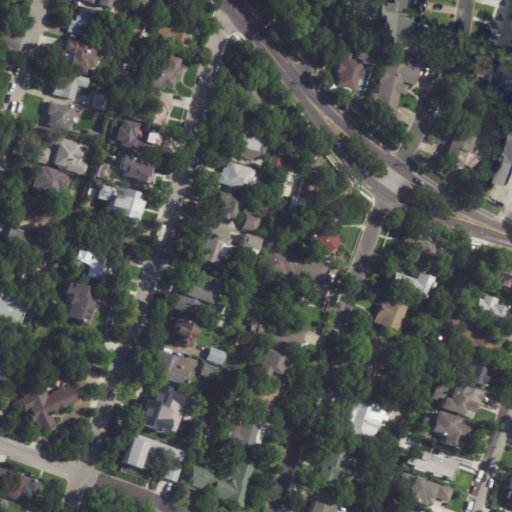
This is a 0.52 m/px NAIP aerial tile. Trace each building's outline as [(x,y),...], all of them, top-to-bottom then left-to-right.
[(310,0),(310,3),(301,1),(299,8),(277,2),(277,0),(310,0)] [(413,0),(411,15),(418,16),(417,22),(418,22),(417,29),(416,29),(414,44),(406,43),(405,46),(378,42),(379,27),(389,29),(390,20),(381,19),(383,6),(392,7),(393,0),(413,0)] [(509,0),(511,0),(511,49),(492,44),(496,29),(493,28),(495,20),(500,21),(505,0),(509,0)] [(125,21),(120,37),(89,28),(86,37),(67,31),(71,19),(75,21),(77,15),(79,16),(81,8),(84,9),(84,8),(125,21)] [(125,17),(127,8),(133,9),(130,18),(125,17)] [(188,32),(185,44),(172,40),(172,38),(154,32),(159,14),(191,23),(188,32)] [(103,50),(66,40),(59,64),(87,72),(88,67),(97,70),(103,50)] [(379,51),(375,69),(363,66),(362,70),(365,71),(362,81),(359,80),(356,93),(335,87),(339,75),(336,74),(339,63),(342,64),(345,52),(353,55),(352,60),(355,61),(357,53),(363,54),(365,47),(379,51)] [(183,69),(180,80),(174,79),(171,91),(146,84),(148,79),(144,78),(149,58),(168,63),(170,55),(181,58),(179,67),(184,68),(183,69)] [(419,69),(414,87),(403,84),(403,86),(407,87),(405,97),(400,95),(394,116),(370,110),(373,97),(376,98),(380,84),(379,83),(382,69),(384,69),(385,62),(394,64),(394,62),(419,69)] [(511,69),(511,99),(480,90),(482,82),(484,82),(490,63),(511,69)] [(85,95),(83,102),(52,94),(58,69),(89,77),(85,95)] [(131,80),(130,85),(118,82),(121,70),(134,73),(131,80)] [(266,95),(279,113),(271,119),(268,115),(262,119),(260,116),(254,120),(243,105),(242,110),(233,108),(234,103),(232,103),(234,95),(229,94),(232,82),(238,83),(238,81),(253,84),(263,97),(266,95)] [(128,90),(132,91),(130,98),(123,97),(120,105),(112,102),(117,87),(128,90)] [(93,108),(96,93),(109,96),(105,111),(93,108)] [(170,103),(163,124),(139,115),(146,94),(170,103)] [(75,111),(69,132),(46,125),(49,114),(46,113),(50,101),(76,108),(75,111)] [(230,120),(232,111),(246,115),(244,123),(230,120)] [(482,142),(476,139),(463,171),(443,162),(463,115),(495,128),(488,144),(482,142)] [(106,133),(110,117),(119,119),(115,135),(106,133)] [(511,123),(511,168),(506,188),(493,185),(495,177),(493,177),(496,167),(499,168),(501,162),(494,160),(502,136),(506,137),(510,123),(511,123)] [(260,141),(261,140),(263,140),(264,141),(264,143),(263,144),(261,144),(261,146),(266,147),(263,160),(259,159),(259,162),(221,152),(223,145),(228,146),(231,138),(225,136),(227,127),(261,136),(260,141)] [(85,141),(87,130),(103,134),(101,144),(85,141)] [(164,150),(166,135),(146,131),(143,146),(164,150)] [(69,140),(64,158),(51,155),(50,158),(32,154),(38,132),(69,140)] [(144,139),(140,159),(151,161),(149,171),(123,165),(121,171),(111,169),(115,149),(119,150),(122,135),(134,138),(135,137),(144,139)] [(269,166),(272,156),(283,159),(280,171),(268,168),(269,166)] [(122,170),(120,178),(149,183),(153,164),(118,158),(116,169),(122,170)] [(76,172),(79,159),(93,163),(89,176),(76,172)] [(256,169),(254,177),(256,177),(254,185),(253,185),(250,194),(228,188),(229,185),(218,182),(222,167),(226,168),(228,162),(256,169)] [(41,165),(60,171),(59,174),(68,177),(63,190),(59,188),(56,198),(32,189),(33,187),(29,186),(32,178),(29,177),(34,164),(40,167),(41,165)] [(314,206),(314,208),(320,216),(322,214),(339,234),(335,237),(340,243),(327,253),(322,247),(316,252),(291,220),(295,217),(290,212),(295,206),(303,178),(319,181),(314,206)] [(143,206),(139,221),(105,212),(108,201),(96,198),(99,184),(114,188),(114,187),(146,195),(143,206)] [(258,199),(260,190),(278,195),(275,204),(258,199)] [(239,214),(239,215),(235,214),(233,219),(233,218),(232,221),(226,219),(207,214),(213,191),(217,192),(217,191),(228,193),(227,195),(239,198),(237,205),(241,206),(239,214)] [(39,222),(38,225),(16,217),(19,208),(22,209),(26,198),(27,199),(28,196),(43,201),(39,215),(41,215),(39,222)] [(249,228),(244,227),(247,214),(261,218),(258,230),(249,228)] [(85,231),(79,229),(84,215),(100,222),(95,235),(85,231)] [(53,236),(57,223),(73,229),(69,241),(53,236)] [(40,237),(35,252),(40,254),(38,261),(4,249),(8,239),(6,238),(10,226),(40,237)] [(130,247),(126,258),(104,250),(112,226),(135,234),(130,247)] [(429,238),(450,245),(448,250),(458,253),(451,271),(431,264),(432,260),(419,255),(416,262),(405,258),(408,251),(402,249),(403,246),(402,246),(406,232),(415,235),(415,233),(429,238)] [(248,234),(262,238),(259,250),(241,245),(244,233),(248,234)] [(230,242),(230,244),(239,248),(234,262),(225,259),(222,269),(210,264),(211,263),(196,258),(200,247),(202,247),(203,244),(204,244),(206,236),(215,239),(217,234),(232,239),(230,242)] [(326,283),(297,275),(296,278),(289,276),(287,281),(262,273),(271,244),(332,263),(326,283)] [(109,270),(105,279),(117,283),(113,292),(99,287),(102,278),(97,276),(96,279),(86,276),(90,266),(87,265),(87,263),(80,261),(78,267),(70,265),(76,249),(82,251),(82,250),(89,253),(88,254),(92,255),(92,254),(105,258),(105,259),(111,261),(109,270)] [(471,255),(480,258),(476,269),(471,268),(469,272),(463,270),(468,254),(471,255)] [(26,283),(22,294),(0,286),(0,271),(1,269),(0,269),(0,266),(2,261),(14,265),(14,264),(26,268),(21,281),(26,283)] [(52,269),(54,262),(60,264),(57,271),(52,269)] [(511,263),(511,287),(511,289),(502,286),(502,284),(490,279),(490,277),(486,276),(490,262),(496,264),(496,263),(509,267),(510,263),(511,263)] [(40,280),(44,270),(56,275),(51,286),(40,282),(40,280)] [(219,280),(210,304),(208,304),(203,319),(172,308),(180,287),(185,288),(188,279),(194,282),(197,272),(219,280)] [(429,275),(433,277),(426,297),(425,297),(424,299),(416,297),(417,294),(389,285),(393,272),(415,279),(417,272),(429,275)] [(94,291),(91,300),(93,301),(93,302),(99,304),(97,310),(95,309),(88,325),(65,315),(69,303),(67,302),(75,281),(95,289),(94,291)] [(261,292),(253,289),(256,281),(264,284),(261,292)] [(482,288),(478,299),(466,295),(470,284),(482,288)] [(28,301),(19,325),(0,318),(0,288),(29,299),(28,301)] [(499,299),(500,299),(498,304),(511,308),(511,311),(511,314),(511,321),(509,320),(507,327),(476,317),(482,298),(486,300),(487,295),(499,299)] [(389,298),(408,305),(398,330),(375,322),(382,304),(384,305),(387,297),(389,298)] [(418,309),(420,301),(443,308),(440,318),(429,315),(417,312),(418,309)] [(471,320),(468,329),(477,333),(478,331),(502,340),(495,359),(457,345),(463,329),(450,325),(451,323),(444,320),(448,310),(454,312),(454,313),(471,319),(471,320)] [(305,333),(299,353),(263,341),(262,346),(251,342),(254,332),(251,331),(257,313),(274,319),(271,327),(277,329),(277,328),(284,330),(283,331),(286,332),(288,327),(305,333)] [(163,338),(170,317),(174,318),(197,326),(195,333),(196,334),(191,348),(181,344),(179,345),(177,345),(175,344),(175,342),(163,338)] [(10,330),(2,353),(0,352),(0,325),(10,329),(10,330)] [(364,387),(368,377),(354,372),(362,349),(366,351),(369,343),(373,345),(376,336),(404,347),(401,357),(385,351),(376,378),(385,382),(381,393),(364,387)] [(206,360),(205,360),(210,347),(226,353),(221,366),(206,360)] [(285,367),(282,366),(279,374),(270,371),(266,381),(255,376),(259,364),(255,363),(260,351),(263,352),(265,348),(291,358),(287,367),(285,367)] [(11,360),(15,349),(30,354),(26,365),(11,360)] [(465,352),(462,363),(450,360),(454,349),(465,352)] [(190,369),(184,386),(171,382),(172,380),(152,374),(160,351),(192,362),(190,369)] [(89,370),(83,386),(65,380),(72,360),(90,366),(89,370)] [(487,369),(493,371),(490,382),(487,381),(484,389),(473,385),(474,383),(461,378),(467,362),(487,369)] [(200,374),(205,363),(219,369),(214,381),(200,375),(200,374)] [(8,375),(11,364),(23,368),(20,378),(8,375)] [(257,382),(279,390),(270,413),(258,409),(257,411),(239,404),(239,403),(234,401),(238,389),(245,392),(246,388),(237,384),(240,375),(257,382)] [(482,396),(480,402),(479,402),(475,413),(473,413),(471,419),(440,408),(442,402),(432,398),(437,386),(440,387),(443,379),(483,393),(482,396)] [(40,382),(47,396),(53,393),(52,392),(59,389),(58,387),(63,385),(64,388),(70,385),(78,401),(51,415),(55,423),(39,431),(35,422),(32,423),(27,413),(30,411),(29,409),(24,412),(19,400),(23,398),(20,390),(40,381),(40,382)] [(177,397),(178,398),(165,434),(134,423),(143,397),(148,399),(152,388),(177,397)] [(7,410),(0,407),(0,393),(11,397),(7,410)] [(376,405),(373,414),(381,417),(373,441),(336,429),(340,419),(347,421),(356,396),(377,403),(376,405)] [(230,410),(225,423),(221,421),(216,433),(203,428),(213,403),(230,410)] [(471,427),(467,439),(463,438),(459,449),(441,443),(444,436),(433,432),(430,439),(419,435),(425,417),(434,420),(437,411),(458,418),(458,419),(472,424),(471,427)] [(263,426),(254,452),(227,443),(234,421),(241,424),(243,419),(263,426)] [(149,442),(146,448),(159,453),(151,474),(126,465),(131,452),(127,451),(131,441),(134,443),(138,434),(150,438),(149,442)] [(423,442),(419,454),(404,449),(408,436),(424,441),(423,442)] [(179,467),(165,462),(170,447),(184,452),(179,467)] [(346,456),(344,463),(343,463),(342,464),(357,469),(353,478),(351,477),(348,485),(333,479),(331,484),(317,479),(324,459),(323,458),(327,447),(347,454),(346,456)] [(443,454),(443,453),(460,460),(452,484),(438,479),(440,473),(435,471),(432,478),(418,473),(426,449),(442,455),(443,454)] [(201,494),(185,488),(194,466),(210,472),(210,473),(225,479),(230,476),(235,462),(239,463),(242,455),(257,461),(247,489),(248,490),(241,508),(210,496),(214,487),(205,483),(201,494)] [(161,479),(175,482),(178,469),(165,465),(161,479)] [(0,468),(3,470),(10,472),(6,483),(0,480),(0,468)] [(22,476),(44,484),(35,508),(0,495),(0,483),(17,490),(22,476)] [(446,497),(442,510),(421,503),(424,494),(428,495),(432,483),(447,488),(445,496),(447,496),(446,497)] [(406,491),(403,499),(391,495),(394,486),(406,491)] [(0,511),(0,499),(13,504),(12,510),(17,511),(0,511)] [(311,500),(327,506),(326,509),(335,511),(302,511),(305,505),(308,507),(311,500)]
